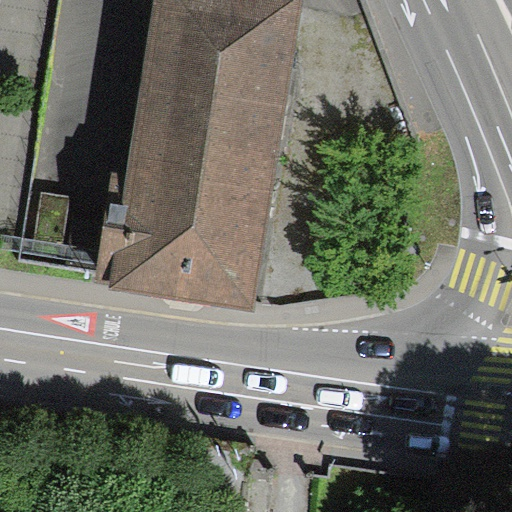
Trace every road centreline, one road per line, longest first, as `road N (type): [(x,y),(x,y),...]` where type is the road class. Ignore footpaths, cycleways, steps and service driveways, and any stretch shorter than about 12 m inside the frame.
road 1 (primary): [(432,0),(483,181),(486,231),(474,277),(442,327),(289,391)]
road 2 (primary): [(0,344),(289,391)]
road 3 (primary): [(289,391),(511,427)]
